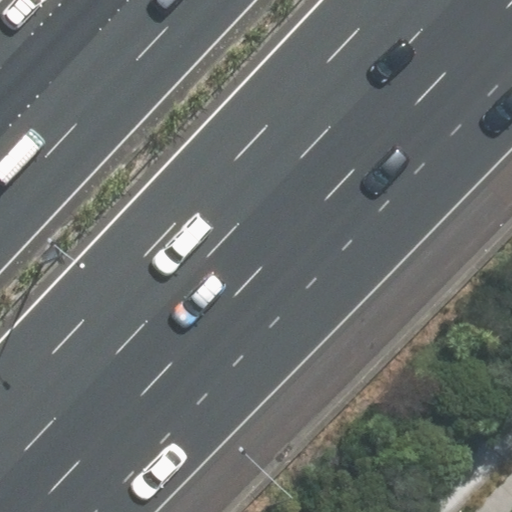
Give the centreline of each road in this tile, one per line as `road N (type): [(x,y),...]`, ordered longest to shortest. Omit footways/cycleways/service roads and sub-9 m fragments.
road 1 (motorway): [(250,148),(0,411)]
road 2 (motorway): [(455,0),(250,148)]
road 3 (motorway): [(390,0),(250,148)]
road 4 (motorway): [(0,136),(127,0)]
